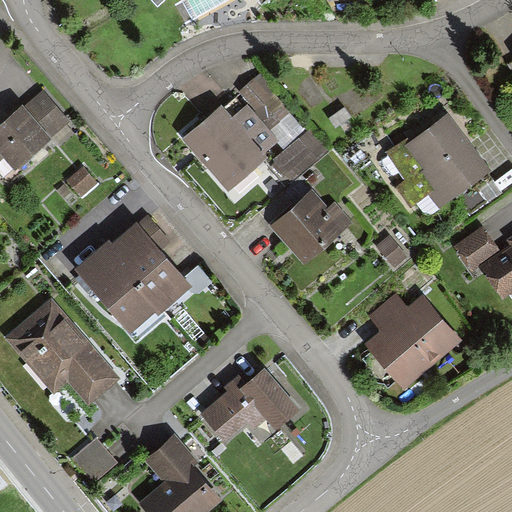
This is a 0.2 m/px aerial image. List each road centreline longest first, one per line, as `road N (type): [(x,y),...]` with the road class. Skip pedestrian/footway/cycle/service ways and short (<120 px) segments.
road 1 (residential): [(435,39),(240,48),(168,77),(115,125)]
road 2 (residential): [(115,125),(274,305)]
road 3 (residential): [(142,424),(274,305)]
road 4 (residential): [(274,305),(394,436)]
road 5 (residential): [(24,4),(115,125)]
road 6 (unclassified): [(394,436),(511,367)]
road 7 (residential): [(511,139),(435,39)]
road 8 (unclassified): [(299,511),(394,436)]
